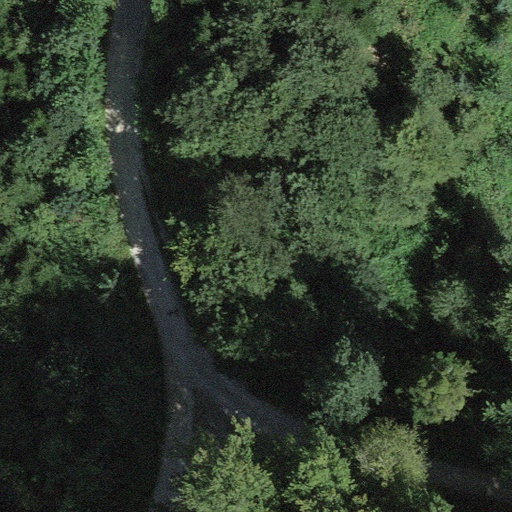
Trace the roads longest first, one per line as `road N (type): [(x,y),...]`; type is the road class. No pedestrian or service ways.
road 1 (track): [(117,0),(110,43),(121,207),(141,277),(195,380),(298,443),(511,499)]
road 2 (track): [(195,380),(162,511)]
